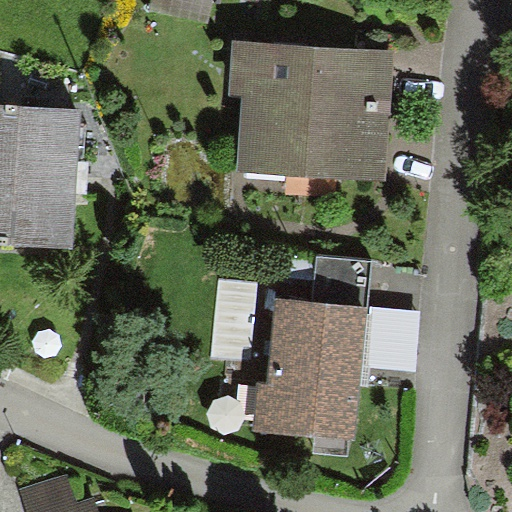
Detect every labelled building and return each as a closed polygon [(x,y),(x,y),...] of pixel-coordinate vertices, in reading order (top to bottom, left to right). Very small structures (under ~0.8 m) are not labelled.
[(191,19),(194,0),(146,0),(145,10),(191,19)] [(238,163),(360,167),(365,51),(243,47),(238,163)] [(0,244),(73,249),(81,110),(0,105),(0,244)] [(327,299),(378,301),(379,259),(329,258),(327,299)] [(375,365),(422,371),(430,313),(384,306),(375,365)] [(266,444),(357,449),(364,317),(273,312),(266,444)] [(79,511),(72,484),(26,498),(30,511),(79,511)]
